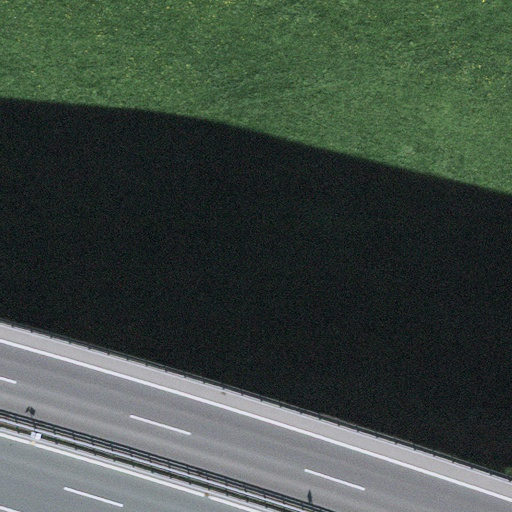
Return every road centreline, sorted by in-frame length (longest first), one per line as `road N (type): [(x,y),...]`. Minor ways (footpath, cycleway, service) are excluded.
road 1 (motorway): [(427,511),(0,379)]
road 2 (motorway): [(0,470),(137,511)]
